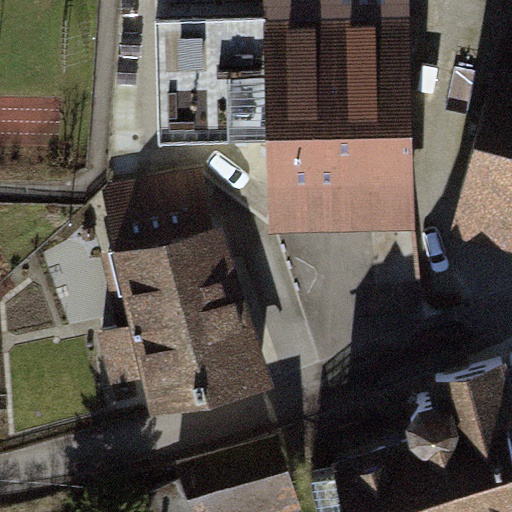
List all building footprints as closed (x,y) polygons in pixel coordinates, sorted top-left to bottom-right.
[(409,14),(159,21),(162,138),(275,135),(276,186),(413,182),(409,14)] [(511,74),(497,71),(464,192),(511,204),(511,74)] [(157,401),(159,409),(263,381),(217,228),(213,228),(204,186),(114,200),(142,319),(106,329),(117,373),(152,366),(159,400),(157,401)] [(344,467),(315,472),(323,511),(491,511),(511,505),(511,430),(507,411),(511,409),(511,388),(504,358),(440,375),(445,394),(438,391),(423,396),(416,410),(417,425),(424,430),(425,437),(343,463),(344,467)] [(277,438),(181,461),(188,477),(202,508),(203,511),(293,491),(277,438)] [(194,511),(202,508),(188,477),(150,493),(159,511),(194,511)]
